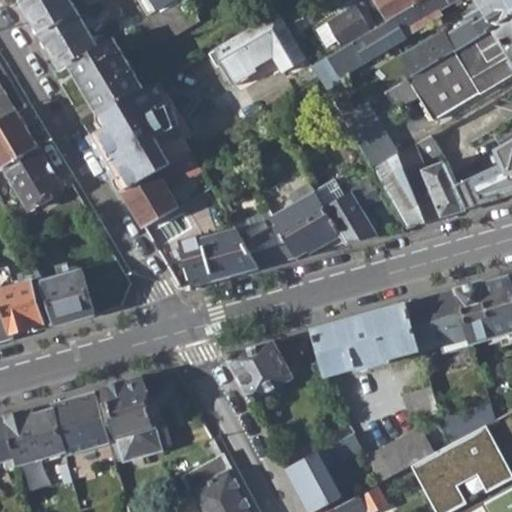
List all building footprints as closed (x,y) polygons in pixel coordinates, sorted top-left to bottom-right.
[(70,0),(19,0),(61,69),(70,64),(98,47),(70,0)] [(202,18),(191,0),(177,0),(151,15),(134,26),(149,51),(202,18)] [(144,0),(151,15),(177,0),(144,0)] [(402,55),(414,72),(511,15),(511,0),(422,0),(389,20),(372,31),(343,48),(312,67),(325,88),(346,75),(344,72),(364,59),(366,62),(442,15),(439,11),(456,0),(479,0),(482,4),(463,16),(466,22),(445,34),(443,30),(402,55)] [(376,0),(389,20),(422,0),(376,0)] [(357,7),(329,24),(343,48),(372,31),(357,7)] [(279,10),(218,46),(239,82),(259,70),(256,65),(274,54),(284,70),(307,57),(279,10)] [(511,73),(511,15),(414,72),(384,91),(395,108),(418,95),(434,120),(511,73)] [(70,64),(102,115),(142,92),(152,85),(139,64),(137,65),(120,34),(98,47),(70,64)] [(142,92),(102,115),(111,129),(93,140),(130,204),(164,180),(187,165),(194,160),(200,156),(193,142),(185,128),(173,99),(162,80),(152,85),(142,92)] [(0,122),(17,113),(0,84),(0,122)] [(342,116),(374,171),(399,156),(367,102),(342,116)] [(0,161),(4,168),(37,149),(17,113),(0,122),(0,161)] [(430,137),(414,147),(420,162),(440,155),(430,137)] [(511,141),(501,148),(504,161),(455,186),(467,208),(511,195),(511,141)] [(4,168),(30,212),(65,189),(40,147),(4,168)] [(455,186),(444,163),(424,171),(420,162),(414,147),(399,156),(374,171),(407,226),(467,208),(455,186)] [(187,165),(199,183),(206,179),(194,160),(187,165)] [(130,204),(145,228),(176,209),(164,180),(130,204)] [(363,208),(382,197),(372,180),(353,192),(357,198),(363,208)] [(310,200),(276,223),(297,256),(347,242),(327,210),(326,208),(313,187),(306,192),(310,200)] [(327,210),(347,242),(384,232),(380,224),(373,226),(363,208),(357,198),(353,192),(326,208),(327,210)] [(236,228),(260,267),(297,256),(276,223),(274,218),(253,231),(243,217),(232,223),(236,228)] [(260,267),(236,228),(186,243),(197,285),(260,267)] [(58,268),(61,277),(74,273),(71,264),(58,268)] [(2,298),(13,332),(46,322),(40,299),(50,297),(46,281),(39,268),(18,274),(22,285),(0,291),(2,298)] [(61,277),(46,281),(50,297),(58,324),(98,313),(86,270),(74,273),(61,277)] [(473,342),(511,331),(511,281),(511,278),(484,285),(484,281),(458,289),(473,342)] [(473,342),(458,289),(409,302),(421,350),(422,352),(443,347),(444,351),(474,343),(473,342)] [(13,332),(2,298),(0,298),(0,340),(14,337),(13,332)] [(315,329),(327,376),(360,367),(361,370),(392,362),(391,358),(421,350),(409,302),(315,329)] [(230,361),(251,401),(294,377),(275,341),(235,352),(230,361)] [(143,379),(107,389),(127,460),(164,450),(143,379)] [(402,393),(409,419),(437,411),(430,385),(402,393)] [(117,463),(127,460),(107,389),(97,392),(112,444),(117,463)] [(6,417),(19,465),(67,452),(69,456),(112,444),(97,392),(54,404),(55,410),(30,416),(28,411),(6,417)] [(451,434),(499,419),(493,401),(446,416),(451,434)] [(0,418),(0,474),(9,472),(8,468),(19,465),(6,417),(0,418)] [(436,452),(412,465),(438,511),(448,511),(468,501),(457,483),(477,472),(487,489),(511,474),(511,469),(486,423),(436,452)] [(368,456),(381,482),(412,465),(436,452),(422,426),(368,456)] [(311,511),(314,511),(343,496),(337,485),(328,467),(363,448),(356,432),(316,454),(288,469),(311,511)] [(280,455),(288,469),(316,454),(309,439),(280,455)] [(192,489),(205,511),(255,511),(232,467),(192,489)] [(369,511),(388,501),(379,484),(329,511),(369,511)]
